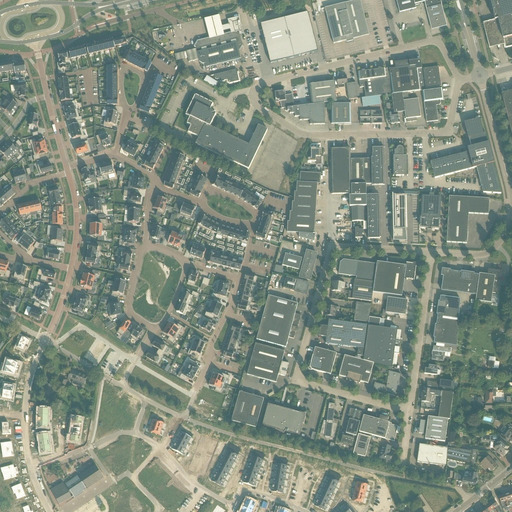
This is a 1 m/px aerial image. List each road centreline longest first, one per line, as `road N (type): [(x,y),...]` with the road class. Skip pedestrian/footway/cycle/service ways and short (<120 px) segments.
road 1 (unclassified): [(431,40),(264,81),(254,100),(306,135),(442,131),(458,81)]
road 2 (unclassified): [(431,253),(333,248),(297,369),(304,383),(408,411)]
road 3 (unclassified): [(408,411),(431,253)]
road 4 (unclassified): [(478,76),(511,200)]
road 5 (residential): [(193,396),(238,277)]
